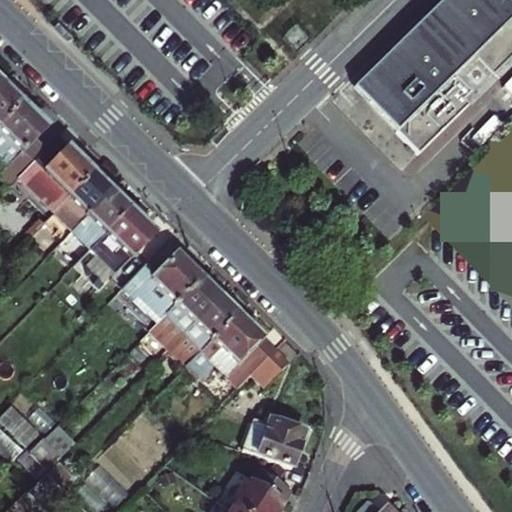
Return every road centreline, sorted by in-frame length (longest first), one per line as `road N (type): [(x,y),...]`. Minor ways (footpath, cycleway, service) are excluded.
road 1 (residential): [(396,0),(190,200)]
road 2 (residential): [(190,200),(309,320),(375,401)]
road 3 (residential): [(0,13),(190,200)]
road 4 (residential): [(375,401),(459,511)]
road 5 (residential): [(375,401),(312,511)]
